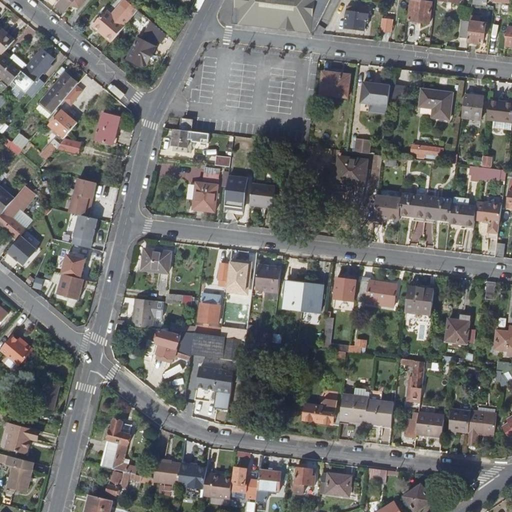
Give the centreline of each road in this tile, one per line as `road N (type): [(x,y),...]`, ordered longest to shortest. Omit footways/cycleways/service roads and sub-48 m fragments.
road 1 (residential): [(93,355),(165,417),(202,432),(511,473)]
road 2 (residential): [(125,224),(511,271)]
road 3 (residential): [(200,25),(227,35),(511,70)]
road 4 (residential): [(155,113),(19,0)]
road 5 (residential): [(93,355),(55,511)]
road 6 (residential): [(125,224),(93,355)]
road 7 (residential): [(93,355),(0,276)]
